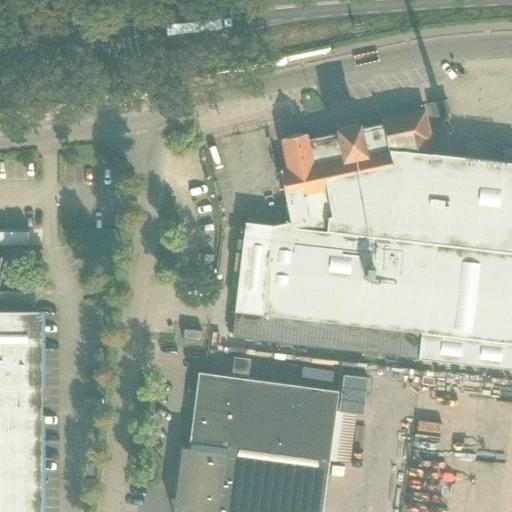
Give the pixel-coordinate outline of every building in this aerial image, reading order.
[(511,162),(433,153),(424,110),(380,119),(381,123),(358,128),(357,124),(335,129),(336,133),(306,139),(304,133),(281,138),(287,167),(279,169),(289,221),(272,225),(244,222),(233,311),(231,337),(417,358),(511,369),(511,162)] [(0,511),(32,511),(32,292),(0,291),(0,275),(1,270),(0,269),(0,258),(0,256),(0,511)] [(182,339),(200,341),(201,331),(183,329),(182,339)] [(235,354),(233,373),(249,374),(251,355),(235,354)] [(350,461),(359,396),(375,399),(378,373),(344,368),(331,458),(350,461)] [(174,492),(171,511),(321,511),(338,391),(232,377),(218,375),(198,372),(188,448),(180,447),(174,492)]
